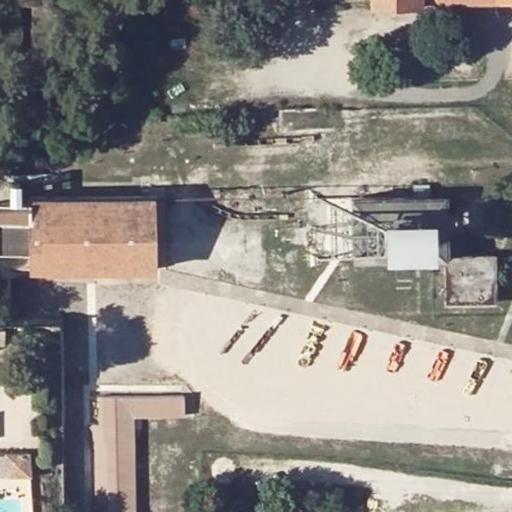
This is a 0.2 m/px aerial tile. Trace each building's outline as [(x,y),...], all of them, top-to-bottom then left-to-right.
[(59,142),(61,144),(63,145),(66,145),(69,145),(73,143),(75,140),(78,136),(78,134),(78,131),(76,128),(74,125),(71,123),(68,122),(65,122),(62,123),(59,125),(56,128),(55,132),(55,135),(57,139),(59,142)] [(410,194),(426,194),(426,183),(410,184),(410,194)] [(390,260),(444,259),(444,255),(442,194),(426,194),(410,194),(349,196),(351,262),(361,262),(390,260)] [(31,203),(0,202),(0,247),(27,248),(28,270),(155,269),(153,197),(135,197),(31,199),(31,203)] [(444,255),(444,259),(445,305),(497,303),(495,254),(444,255)] [(139,511),(137,416),(186,415),(186,392),(101,394),(102,423),(93,423),(94,448),(98,448),(99,511),(139,511)] [(26,458),(5,456),(2,478),(24,480),(26,458)]
